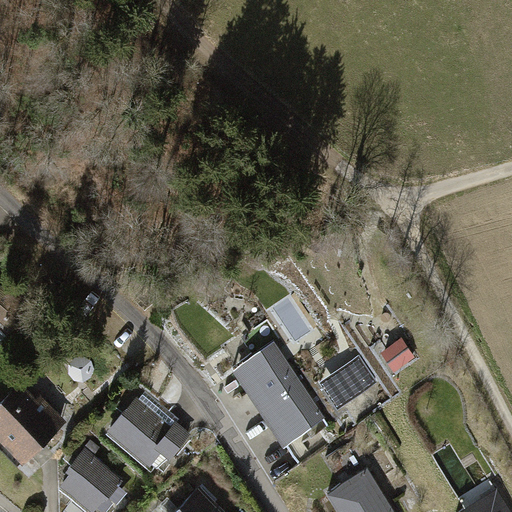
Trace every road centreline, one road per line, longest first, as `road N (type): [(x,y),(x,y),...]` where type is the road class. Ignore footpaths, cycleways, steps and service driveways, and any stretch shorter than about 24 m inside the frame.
road 1 (track): [(511,422),(403,205),(302,134),(203,49),(162,0)]
road 2 (residential): [(280,511),(220,417),(170,357),(21,209)]
